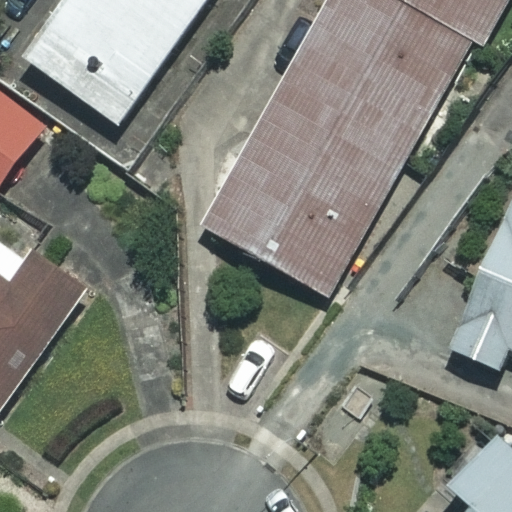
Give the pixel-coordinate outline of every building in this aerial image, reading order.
[(210,0),(67,0),(27,56),(122,124),(210,0)] [(511,0),(333,0),(205,223),(333,296),(483,34),(496,42),(511,14),(511,0)] [(0,188),(48,127),(0,89),(0,188)] [(511,219),(456,348),(505,369),(511,352),(511,219)] [(0,414),(89,288),(0,224),(0,414)] [(387,386),(360,366),(319,423),(345,443),(387,386)] [(511,511),(511,443),(498,431),(454,483),(480,505),(473,511),(511,511)]
